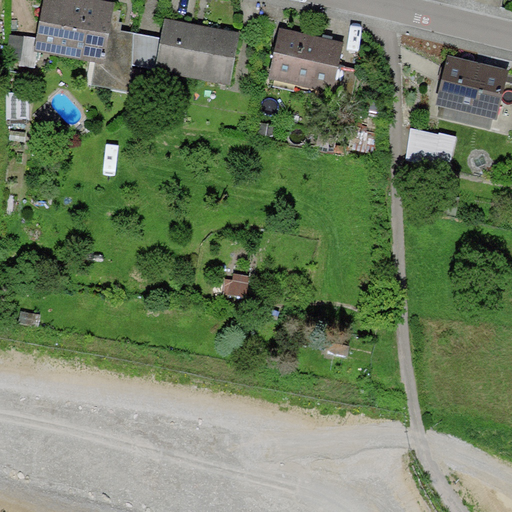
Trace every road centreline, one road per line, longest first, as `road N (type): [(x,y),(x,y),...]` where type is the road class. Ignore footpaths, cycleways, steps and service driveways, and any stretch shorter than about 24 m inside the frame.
road 1 (track): [(383,4),(407,366),(430,468),(420,477)]
road 2 (primary): [(388,511),(143,452),(0,430)]
road 3 (residential): [(359,0),(511,36)]
